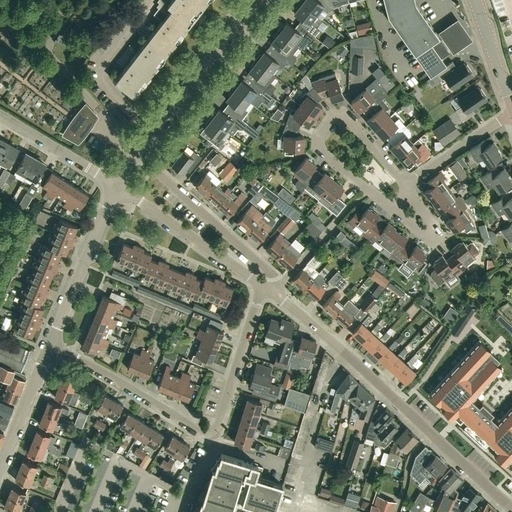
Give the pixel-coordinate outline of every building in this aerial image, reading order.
[(158,0),(157,2),(159,3),(156,7),(158,8),(164,13),(167,15),(166,15),(162,21),(115,82),(133,96),(139,88),(137,87),(144,78),(146,80),(158,65),(155,63),(162,55),(164,56),(176,42),(173,40),(180,31),(183,33),(189,25),(186,24),(191,18),(189,16),(191,13),(194,10),(196,11),(200,6),(202,8),(208,0),(158,0)] [(301,0),(300,3),(316,15),(320,10),(322,10),(325,12),(333,9),(326,0),(301,0)] [(348,2),(347,0),(326,0),(333,9),(340,5),(348,2)] [(413,0),(382,0),(388,18),(429,77),(446,66),(440,58),(449,52),(439,38),(438,38),(415,5),(413,0)] [(316,15),(300,3),(295,9),(296,10),(294,13),(301,19),(297,24),(309,33),(314,37),(319,30),(315,26),(316,26),(318,25),(319,25),(320,23),(321,21),(321,19),(316,15)] [(158,8),(153,14),(162,21),(166,15),(167,15),(164,13),(158,8)] [(457,15),(438,28),(453,50),(472,36),(457,15)] [(303,41),(309,33),(297,24),(294,29),(286,23),(284,26),(282,25),(277,31),(293,44),(297,39),(299,38),(303,41)] [(369,24),(356,27),(358,35),(372,32),(369,24)] [(52,27),(47,33),(61,43),(66,37),(52,27)] [(295,56),(293,54),(289,51),(289,49),(293,44),(277,31),(272,38),(274,39),(271,42),(279,48),(275,53),(287,62),(291,66),(296,59),(295,56)] [(353,56),(351,72),(361,73),(363,57),(361,57),(362,48),(359,48),(356,48),(357,44),(350,43),(350,48),(349,56),(353,56)] [(280,70),(287,62),(275,53),(271,58),(264,52),(261,55),(260,54),(255,60),(271,73),(275,68),(277,67),(280,70)] [(271,73),(255,60),(250,67),(251,68),(249,71),(256,77),(253,82),(264,91),(275,76),(271,73)] [(437,72),(442,79),(446,76),(454,87),(473,74),(471,72),(473,70),(467,63),(466,64),(464,62),(453,70),(449,64),(437,72)] [(381,99),(389,92),(387,90),(394,84),(384,72),(376,80),(375,78),(363,88),(365,90),(351,102),(359,111),(361,109),(365,114),(381,99)] [(305,74),(301,79),(306,86),(311,83),(310,81),(305,74)] [(327,77),(314,87),(322,98),(328,93),(331,100),(342,96),(336,79),(330,81),(327,77)] [(258,99),(264,91),(253,82),(249,86),(241,81),(239,84),(237,83),(232,89),(248,102),(252,96),(254,96),(258,99)] [(315,103),(322,98),(314,87),(301,96),(304,100),(300,105),(314,117),(322,107),(315,103)] [(462,105),(455,110),(463,121),(475,112),(472,109),(486,99),(484,97),(486,96),(480,88),(479,90),(477,87),(458,101),(462,105)] [(244,107),(248,102),(232,89),(227,95),(229,97),(226,100),(234,106),(230,111),(242,119),(248,112),(244,109),(244,107)] [(366,120),(374,129),(388,117),(383,111),(388,107),(381,99),(365,114),(368,118),(366,120)] [(61,135),(78,143),(81,140),(85,136),(88,132),(90,128),(93,125),(96,121),(99,116),(85,103),(83,106),(80,109),(77,112),(75,115),(72,118),(70,121),(67,125),(65,128),(63,132),(61,135)] [(307,126),(314,117),(300,105),(295,111),(291,109),(285,124),(298,129),(301,121),(307,126)] [(242,120),(230,111),(226,115),(219,109),(216,113),(215,111),(210,118),(226,130),(232,135),(237,129),(238,130),(243,130),(247,124),(242,120)] [(384,136),(388,141),(405,126),(398,118),(393,122),(388,117),(374,129),(382,138),(384,136)] [(222,136),(226,130),(210,118),(205,124),(206,125),(204,129),(211,135),(207,139),(225,153),(229,148),(223,143),(225,140),(222,138),(222,136)] [(450,119),(434,130),(443,144),(459,132),(450,119)] [(298,129),(285,124),(280,139),(284,141),(283,149),(284,149),(284,154),(292,155),(293,150),(302,150),(303,137),(295,137),(298,129)] [(390,147),(398,156),(412,143),(407,138),(410,135),(410,132),(405,126),(388,141),(392,145),(390,147)] [(0,158),(8,144),(0,139),(0,158)] [(417,139),(412,143),(398,156),(406,165),(416,156),(420,160),(429,152),(417,139)] [(476,161),(482,157),(487,165),(500,156),(499,155),(499,152),(492,142),(487,145),(483,140),(469,150),(476,161)] [(0,164),(6,168),(8,165),(9,165),(18,149),(8,144),(0,158),(0,164)] [(190,155),(183,150),(178,157),(173,158),(174,162),(172,165),(174,167),(175,171),(179,171),(182,173),(188,165),(192,169),(201,157),(193,151),(190,155)] [(26,175),(35,159),(25,153),(17,169),(26,175)] [(221,158),(216,154),(209,161),(214,166),(221,158)] [(304,188),(318,171),(313,167),(315,165),(305,158),(293,172),(300,177),(295,183),(295,187),(301,192),(304,188)] [(45,164),(35,159),(26,175),(36,180),(45,164)] [(218,174),(222,178),(228,171),(233,164),(230,161),(218,174)] [(238,169),(233,164),(228,171),(222,178),(227,182),(238,169)] [(487,187),(493,183),(498,191),(511,182),(510,181),(510,179),(503,168),(498,172),(494,166),(480,176),(487,187)] [(5,182),(10,172),(4,169),(0,175),(0,186),(1,187),(4,181),(5,182)] [(463,170),(455,176),(459,181),(467,175),(463,170)] [(207,196),(216,186),(209,180),(213,175),(208,171),(195,186),(207,196)] [(316,190),(322,195),(333,180),(324,173),(322,175),(318,171),(304,188),(312,195),(316,190)] [(16,175),(10,172),(5,182),(10,185),(16,175)] [(45,194),(49,197),(61,178),(51,172),(42,186),(48,189),(45,194)] [(432,201),(448,189),(441,180),(444,178),(440,172),(427,181),(431,187),(424,192),(427,196),(428,196),(432,201)] [(254,195),(263,185),(252,175),(247,180),(253,185),(248,191),(254,195)] [(56,195),(61,198),(70,184),(61,178),(49,197),(53,199),(56,195)] [(333,180),(322,195),(327,199),(324,204),(337,214),(345,204),(336,196),(343,188),(333,180)] [(31,184),(26,193),(32,197),(37,187),(31,184)] [(63,206),(67,208),(79,189),(70,184),(61,198),(66,201),(63,206)] [(263,185),(254,195),(250,199),(255,202),(262,194),(273,203),(279,196),(263,185)] [(216,186),(207,196),(217,206),(226,195),(228,197),(232,192),(228,188),(224,192),(216,186)] [(79,189),(67,208),(71,211),(74,206),(79,209),(88,195),(79,189)] [(448,189),(432,201),(435,206),(434,207),(438,211),(443,208),(446,213),(461,202),(462,202),(464,200),(460,194),(455,198),(448,189)] [(242,192),(237,197),(233,201),(228,197),(226,195),(217,206),(229,216),(246,196),(242,192)] [(288,192),(283,199),(289,204),(294,197),(288,192)] [(478,200),(475,192),(466,199),(471,205),(478,200)] [(498,214),(504,210),(509,218),(511,215),(511,195),(509,198),(505,193),(490,203),(498,214)] [(282,198),(279,196),(273,203),(279,208),(286,201),(282,198)] [(462,202),(461,202),(446,213),(450,218),(445,221),(448,226),(449,225),(453,230),(457,228),(469,219),(463,209),(465,208),(462,202)] [(260,217),(254,211),(249,207),(236,222),(247,232),(260,217)] [(367,237),(379,223),(374,219),(378,214),(373,211),(372,212),(367,208),(361,216),(356,212),(348,222),(353,226),(355,224),(364,231),(362,233),(367,237)] [(30,223),(35,225),(40,212),(35,210),(30,223)] [(295,222),(288,216),(276,228),(283,235),(295,222)] [(260,217),(247,232),(258,242),(271,227),(266,223),(264,221),(260,217)] [(73,235),(73,234),(77,226),(60,219),(54,233),(74,241),(76,236),(73,235)] [(469,219),(457,228),(460,231),(463,228),(465,232),(470,229),(474,226),(472,225),(469,219)] [(315,226),(311,221),(304,229),(315,238),(321,231),(315,226)] [(319,221),(315,226),(321,231),(325,226),(319,221)] [(511,221),(501,229),(509,240),(511,238),(511,221)] [(375,239),(383,246),(396,231),(391,227),(392,226),(387,222),(384,227),(379,223),(367,237),(373,242),(375,239)] [(29,239),(35,225),(30,223),(24,237),(29,239)] [(340,231),(335,237),(340,241),(346,235),(340,231)] [(401,235),(396,231),(383,246),(392,253),(390,256),(395,260),(407,246),(402,242),(406,237),(402,234),(401,235)] [(74,241),(54,233),(48,246),(48,247),(61,252),(66,254),(69,245),(72,246),(74,241)] [(290,243),(283,238),(278,234),(265,249),(276,258),(286,248),(290,243)] [(24,252),(29,239),(24,237),(18,250),(24,252)] [(489,238),(481,237),(482,243),(486,246),(491,245),(489,238)] [(336,246),(328,240),(324,244),(333,250),(336,246)] [(466,247),(462,241),(457,245),(456,244),(452,248),(455,252),(450,256),(461,271),(467,267),(465,264),(478,254),(478,252),(472,244),(470,244),(466,247)] [(352,242),(347,248),(354,254),(359,248),(352,242)] [(130,266),(138,246),(133,244),(132,247),(123,243),(116,260),(130,266)] [(58,260),(61,252),(48,247),(48,246),(44,245),(38,258),(58,266),(60,261),(57,260),(58,260)] [(412,250),(407,246),(395,260),(401,264),(403,262),(412,269),(413,268),(418,273),(426,262),(421,258),(424,254),(423,253),(423,250),(420,248),(416,245),(412,250)] [(130,266),(143,272),(144,272),(149,259),(151,255),(142,251),(143,248),(138,246),(130,266)] [(286,248),(276,258),(287,268),(301,253),(296,249),(292,254),(286,248)] [(18,266),(24,252),(18,250),(13,264),(18,266)] [(319,273),(314,268),(321,260),(315,254),(306,264),(307,264),(293,280),(304,289),(313,279),(319,273)] [(456,275),(461,271),(450,256),(445,260),(442,255),(437,259),(438,260),(433,264),(436,268),(430,272),(430,275),(437,284),(444,279),(445,279),(454,272),(456,275)] [(58,266),(38,258),(33,272),(50,279),(53,270),(56,272),(58,266)] [(157,263),(149,259),(144,272),(143,272),(142,276),(155,282),(164,262),(158,260),(157,263)] [(164,262),(155,282),(171,288),(178,271),(167,267),(169,264),(164,262)] [(12,280),(18,266),(13,264),(7,277),(12,280)] [(124,280),(126,275),(113,270),(111,275),(124,280)] [(184,274),(178,271),(171,288),(183,293),(191,273),(186,271),(184,274)] [(335,284),(342,276),(336,271),(328,281),(333,286),(335,284)] [(474,271),(467,276),(473,284),(480,278),(474,271)] [(46,287),(50,279),(33,272),(27,286),(47,294),(49,289),(46,287)] [(191,273),(183,293),(197,299),(199,294),(198,294),(203,282),(195,278),(196,275),(191,273)] [(126,275),(124,280),(138,286),(136,291),(138,285),(140,281),(126,275)] [(342,276),(335,284),(340,289),(348,280),(342,276)] [(12,280),(7,277),(1,291),(7,293),(12,280)] [(198,294),(199,294),(211,299),(219,279),(214,277),(213,280),(205,277),(203,282),(198,294)] [(219,279),(211,299),(226,305),(233,288),(223,284),(225,281),(219,279)] [(313,279),(304,289),(315,299),(328,284),(323,280),(319,285),(313,279)] [(403,293),(389,282),(386,286),(400,296),(403,293)] [(149,296),(152,291),(138,285),(136,291),(149,296)] [(345,294),(349,298),(357,289),(353,285),(345,294)] [(38,306),(39,306),(42,298),(45,299),(47,294),(27,286),(21,300),(26,302),(26,301),(38,306)] [(165,302),(167,297),(152,291),(149,296),(165,302)] [(322,306),(333,316),(342,306),(336,300),(340,295),(335,291),(322,306)] [(112,292),(109,298),(103,296),(99,306),(114,313),(116,307),(122,309),(124,305),(123,304),(126,298),(112,292)] [(367,311),(375,302),(375,301),(377,299),(376,299),(371,294),(358,309),(365,315),(368,312),(367,311)] [(167,297),(165,302),(177,307),(179,302),(167,297)] [(40,317),(40,316),(43,308),(39,306),(38,306),(26,301),(26,302),(21,314),(40,323),(43,318),(40,317)] [(345,326),(358,311),(347,301),(342,306),(333,316),(345,326)] [(190,313),(192,307),(179,302),(177,307),(190,313)] [(375,302),(370,308),(374,313),(380,307),(375,302)] [(194,303),(192,307),(190,313),(192,308),(205,314),(207,309),(194,303)] [(114,313),(99,306),(95,316),(116,325),(118,320),(112,318),(114,313)] [(207,309),(205,314),(219,319),(221,314),(207,309)] [(457,335),(473,319),(467,313),(451,330),(457,335)] [(40,323),(21,314),(15,328),(32,335),(35,327),(38,328),(40,323)] [(508,332),(511,327),(511,326),(500,314),(495,319),(508,332)] [(368,315),(361,323),(352,332),(361,341),(370,331),(365,327),(368,324),(367,323),(371,318),(368,315)] [(116,325),(95,316),(90,326),(106,333),(108,327),(114,329),(116,325)] [(211,319),(208,325),(221,331),(223,324),(211,319)] [(290,362),(289,362),(293,349),(292,349),(295,340),(289,338),(293,324),(284,321),(283,324),(271,319),(265,335),(275,338),(274,342),(279,344),(273,365),(285,369),(285,368),(288,368),(290,362)] [(370,331),(361,341),(370,349),(379,340),(373,334),(380,327),(383,323),(380,320),(377,323),(370,331)] [(198,333),(219,342),(224,332),(221,331),(208,325),(205,331),(200,329),(198,333)] [(106,333),(90,326),(86,336),(107,345),(109,340),(104,338),(106,333)] [(215,352),(219,342),(198,333),(196,337),(202,340),(200,345),(215,352)] [(86,336),(82,346),(97,353),(100,346),(105,349),(107,345),(86,336)] [(0,376),(8,380),(6,384),(21,390),(25,380),(26,377),(25,375),(25,374),(21,373),(30,350),(24,348),(0,337),(0,364),(1,365),(0,365),(0,376)] [(300,365),(308,367),(316,342),(302,337),(297,351),(293,349),(289,362),(290,362),(288,368),(298,371),(300,365)] [(387,348),(379,340),(370,349),(379,357),(387,348)] [(387,365),(396,356),(391,351),(398,343),(394,340),(387,348),(379,357),(387,365)] [(479,340),(429,394),(440,404),(438,406),(453,419),(458,414),(497,451),(494,454),(505,465),(511,457),(511,405),(497,422),(490,416),(493,412),(482,402),(478,405),(472,399),(501,367),(496,362),(499,359),(479,340)] [(204,359),(206,360),(211,362),(215,352),(200,345),(196,355),(193,354),(190,361),(201,365),(204,359)] [(121,351),(112,348),(109,354),(118,358),(121,351)] [(399,353),(402,356),(407,351),(403,348),(399,353)] [(127,368),(137,372),(146,351),(142,349),(139,354),(133,352),(127,368)] [(146,351),(137,372),(148,376),(154,360),(148,358),(151,352),(146,351)] [(396,356),(387,365),(396,373),(405,364),(399,359),(396,356)] [(412,356),(407,361),(411,365),(416,359),(412,356)] [(257,364),(254,371),(250,385),(260,388),(258,394),(275,400),(279,387),(269,383),(271,376),(268,376),(271,368),(257,364)] [(405,364),(396,373),(405,382),(414,372),(409,367),(405,364)] [(158,386),(168,391),(174,375),(168,373),(171,367),(166,365),(158,386)] [(288,369),(285,378),(292,380),(294,371),(288,369)] [(168,391),(178,395),(187,374),(182,372),(180,378),(174,375),(168,391)] [(340,393),(344,396),(356,380),(348,373),(336,390),(331,406),(330,410),(334,412),(340,393)] [(59,385),(72,390),(76,379),(64,374),(59,385)] [(187,374),(178,395),(188,399),(194,384),(189,381),(191,375),(187,374)] [(89,385),(83,382),(80,387),(86,391),(89,385)] [(356,404),(367,391),(357,382),(349,393),(345,398),(344,401),(347,404),(351,399),(356,404)] [(17,401),(21,390),(6,384),(4,389),(0,387),(0,395),(1,396),(1,395),(17,401)] [(72,390),(59,385),(54,397),(67,402),(72,390)] [(289,388),(283,405),(290,407),(296,391),(289,388)] [(307,405),(301,403),(304,393),(296,391),(290,407),(304,412),(307,405)] [(367,391),(356,404),(361,408),(358,416),(367,419),(374,397),(367,391)] [(104,416),(113,399),(104,394),(96,407),(104,411),(101,415),(104,416)] [(0,411),(10,416),(13,410),(11,409),(13,404),(0,398),(0,411)] [(258,414),(262,403),(248,398),(244,409),(258,414)] [(113,399),(104,416),(106,418),(109,414),(115,418),(122,405),(113,399)] [(44,413),(57,418),(61,407),(49,401),(44,413)] [(376,433),(377,433),(393,415),(385,408),(377,417),(373,413),(369,424),(367,430),(376,433)] [(241,420),(255,424),(258,414),(244,409),(241,420)] [(10,416),(0,411),(0,425),(4,427),(6,422),(8,422),(10,416)] [(124,433),(126,434),(136,418),(127,412),(119,425),(126,429),(124,433)] [(60,422),(60,420),(57,418),(44,413),(39,425),(52,430),(54,424),(58,425),(60,422)] [(384,447),(391,439),(388,436),(398,425),(391,418),(393,415),(377,433),(384,440),(381,443),(384,447)] [(126,434),(129,436),(131,432),(137,436),(145,423),(136,418),(126,434)] [(255,424),(241,420),(237,431),(252,435),(255,424)] [(101,421),(97,427),(102,430),(106,424),(101,421)] [(133,453),(137,455),(141,449),(144,445),(154,429),(145,423),(137,436),(144,440),(139,448),(136,447),(133,453)] [(384,465),(385,463),(395,467),(398,459),(396,458),(399,450),(398,450),(400,445),(405,450),(416,437),(406,428),(394,440),(392,447),(390,447),(388,453),(383,451),(379,463),(384,465)] [(163,434),(154,429),(144,445),(146,446),(149,442),(155,446),(163,434)] [(54,453),(56,449),(56,447),(51,445),(54,437),(37,430),(32,442),(45,447),(49,449),(48,451),(54,453)] [(252,435),(237,431),(234,442),(248,446),(252,435)] [(159,465),(164,468),(180,441),(171,435),(164,448),(170,452),(168,455),(170,457),(167,461),(163,459),(159,465)] [(317,436),(314,447),(325,450),(328,440),(317,436)] [(123,439),(120,444),(120,445),(125,447),(128,442),(123,439)] [(328,440),(325,450),(330,452),(333,441),(328,440)] [(175,460),(173,458),(175,454),(182,458),(189,446),(180,441),(164,468),(168,470),(175,460)] [(355,441),(346,465),(352,467),(354,468),(362,443),(355,441)] [(45,447),(32,442),(28,454),(40,459),(45,447)] [(263,451),(265,446),(256,443),(254,448),(263,451)] [(280,445),(277,455),(287,458),(290,449),(280,445)] [(435,455),(434,455),(425,446),(415,456),(414,457),(409,473),(419,482),(425,476),(430,481),(436,475),(435,475),(445,464),(435,455)] [(73,458),(75,451),(68,448),(65,455),(73,458)] [(141,449),(137,455),(142,458),(146,452),(141,449)] [(272,511),(280,484),(259,477),(262,467),(257,465),(258,465),(251,463),(250,463),(221,454),(221,455),(210,469),(213,471),(205,482),(200,491),(196,500),(192,511),(272,511)] [(19,470),(36,477),(38,474),(33,473),(36,466),(23,460),(19,470)] [(448,511),(458,491),(454,488),(462,479),(450,468),(438,481),(442,485),(435,500),(433,506),(430,511),(448,511)] [(36,477),(19,470),(15,480),(28,485),(31,478),(35,480),(36,477)] [(44,474),(42,480),(48,482),(50,477),(44,474)] [(318,493),(329,497),(330,493),(331,489),(321,485),(318,493)] [(8,497),(25,504),(26,501),(23,500),(26,492),(12,487),(8,497)] [(452,508),(461,511),(468,511),(469,509),(470,508),(469,508),(471,506),(472,507),(476,502),(475,501),(476,500),(479,497),(477,495),(469,488),(464,494),(462,493),(461,496),(462,497),(462,499),(456,497),(450,509),(451,509),(452,508)] [(360,496),(348,492),(346,498),(344,503),(356,507),(360,496)] [(418,511),(425,502),(428,497),(419,492),(409,508),(407,511),(418,511)] [(328,498),(344,503),(346,498),(330,493),(329,497),(328,498)] [(395,502),(377,496),(374,506),(371,505),(369,511),(368,511),(392,511),(393,511),(392,511),(395,502)] [(25,504),(8,497),(4,507),(17,511),(21,505),(24,507),(25,504)] [(31,506),(42,510),(44,506),(39,504),(33,501),(31,506)] [(497,511),(487,502),(477,511),(497,511)]
